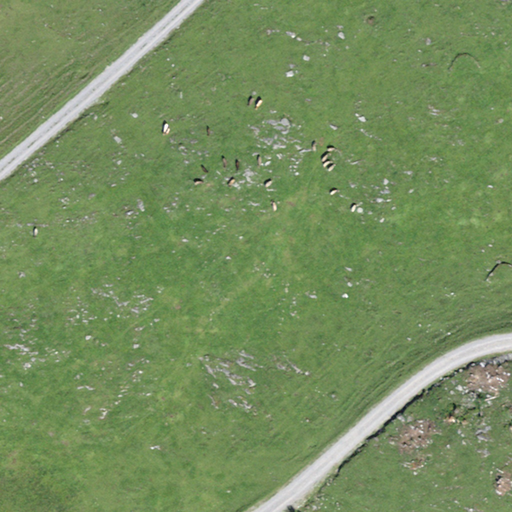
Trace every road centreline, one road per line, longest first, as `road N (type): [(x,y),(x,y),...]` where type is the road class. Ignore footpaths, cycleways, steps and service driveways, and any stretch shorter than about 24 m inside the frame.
road 1 (track): [(273,511),(418,380),(511,339)]
road 2 (track): [(0,171),(195,0)]
